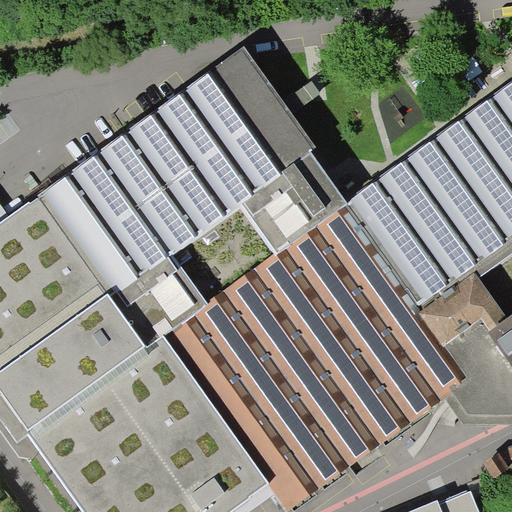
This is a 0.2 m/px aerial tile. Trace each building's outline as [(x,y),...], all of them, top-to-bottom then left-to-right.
[(511,80),(348,201),(333,183),(312,151),(316,147),(289,107),(245,45),(9,216),(0,222),(0,397),(82,511),(230,511),(267,485),(273,494),(285,511),(286,511),(445,398),(463,424),(511,424),(511,80)] [(0,222),(9,216),(0,203),(0,222)] [(511,445),(508,447),(499,452),(509,467),(511,465),(511,445)] [(509,467),(499,452),(484,463),(494,478),(509,467)] [(248,511),(273,494),(267,485),(230,511),(248,511)] [(479,511),(471,491),(439,504),(438,500),(409,511),(479,511)]
